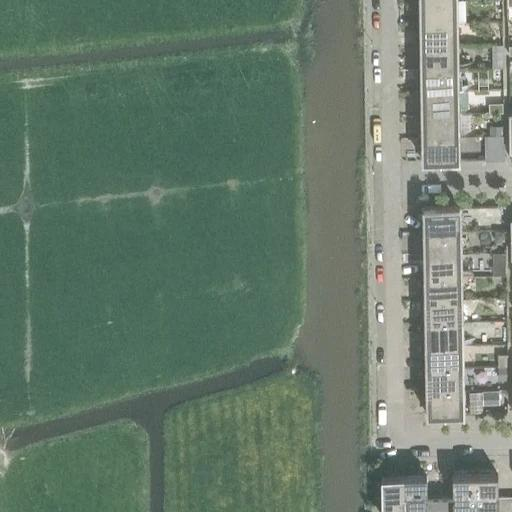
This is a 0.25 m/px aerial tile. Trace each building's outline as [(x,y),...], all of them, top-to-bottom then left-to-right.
[(455,23),(455,0),(419,1),(419,23),(455,23)] [(456,46),(455,23),(419,23),(420,46),(456,46)] [(492,68),(503,68),(503,45),(492,45),(492,68)] [(456,69),(456,46),(420,46),(420,69),(456,69)] [(456,91),(456,69),(420,69),(420,92),(456,91)] [(457,114),(456,91),(420,92),(421,115),(457,114)] [(502,104),(488,104),(488,113),(502,113),(502,104)] [(457,137),(457,114),(421,115),(421,138),(457,137)] [(489,126),(489,135),(502,135),(502,126),(489,126)] [(503,136),(484,137),(484,160),(503,160),(503,136)] [(457,161),(457,137),(421,138),(421,161),(457,161)] [(422,208),(423,232),(459,231),(458,207),(422,208)] [(459,254),(459,231),(423,232),(423,254),(459,254)] [(499,241),(504,241),(504,231),(495,231),(495,236),(499,241)] [(493,253),(493,276),(505,276),(505,253),(493,253)] [(460,277),(459,254),(423,254),(424,277),(460,277)] [(424,277),(424,300),(460,299),(460,277),(424,277)] [(424,323),(460,322),(460,299),(424,300),(424,323)] [(461,345),(460,322),(424,323),(425,346),(461,345)] [(461,368),(461,345),(425,346),(425,368),(461,368)] [(507,354),(498,354),(498,367),(507,367),(507,354)] [(426,391),(461,391),(461,368),(425,368),(426,391)] [(502,388),(471,389),(472,409),(485,409),(485,402),(502,401),(502,388)] [(462,414),(461,391),(426,391),(426,415),(462,414)] [(497,474),(474,475),(474,511),(509,511),(510,496),(497,496),(497,474)] [(438,511),(439,497),(426,497),(425,475),(403,476),(403,511),(438,511)] [(451,497),(439,497),(438,511),(474,511),(474,475),(451,475),(451,497)] [(403,511),(403,476),(380,476),(380,511),(403,511)]
